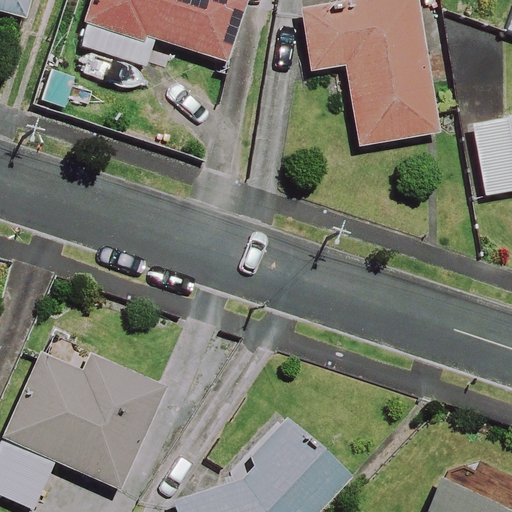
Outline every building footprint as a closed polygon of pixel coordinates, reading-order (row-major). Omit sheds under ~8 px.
[(29,0),(0,0),(0,17),(23,24),(29,0)] [(90,0),(74,52),(137,71),(145,46),(217,68),(237,2),(229,0),(90,0)] [(429,140),(406,0),(389,0),(292,16),(302,78),(337,72),(351,153),(429,140)] [(511,2),(500,36),(511,40),(511,2)] [(511,122),(464,131),(478,202),(511,195),(511,122)] [(73,379),(31,360),(0,428),(0,447),(110,496),(155,396),(80,362),(73,379)] [(312,511),(340,482),(277,426),(244,463),(246,474),(237,485),(163,509),(164,511),(312,511)] [(486,511),(431,485),(418,511),(486,511)]
